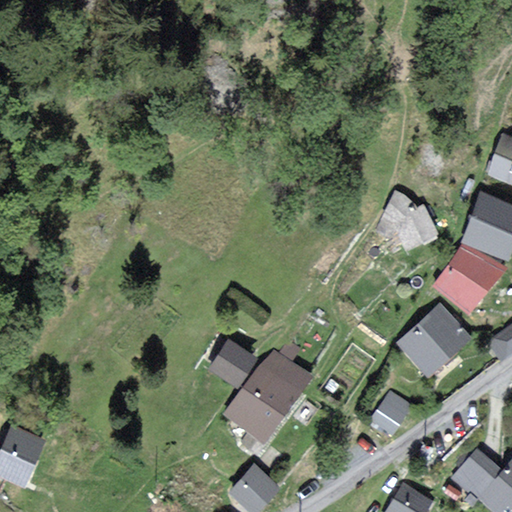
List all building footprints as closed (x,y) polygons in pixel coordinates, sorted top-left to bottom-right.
[(502,136),(511,140),(511,132),(505,129),(502,136)] [(511,140),(502,136),(488,173),(511,183),(511,140)] [(465,239),(506,255),(511,239),(511,206),(483,195),(465,239)] [(382,236),(394,229),(398,227),(406,241),(428,229),(416,209),(412,211),(407,204),(398,200),(394,210),(378,233),(382,236)] [(428,229),(406,241),(399,246),(403,253),(432,237),(428,229)] [(501,267),(465,243),(435,288),(471,312),(501,267)] [(466,339),(438,307),(399,344),(427,374),(442,361),(446,367),(455,359),(450,353),(466,339)] [(511,324),(490,341),(501,357),(511,349),(511,324)] [(232,383),(250,357),(226,341),(208,367),(232,383)] [(250,430),(263,439),(304,382),(307,384),(310,378),(293,367),(299,359),(282,346),(281,348),(276,356),(269,352),(226,412),(250,430)] [(388,400),(408,414),(413,405),(394,391),(388,400)] [(395,432),(408,414),(388,400),(375,418),(395,432)] [(36,441),(7,427),(0,442),(0,468),(19,478),(36,441)] [(253,453),(263,439),(250,430),(241,444),(253,453)] [(511,443),(510,442),(469,486),(497,511),(501,511),(511,500),(511,443)] [(276,491),(252,469),(232,492),(253,510),(265,496),(269,498),(276,491)] [(427,511),(432,503),(436,496),(412,483),(396,511),(427,511)] [(441,499),(436,496),(432,503),(437,506),(441,499)]
